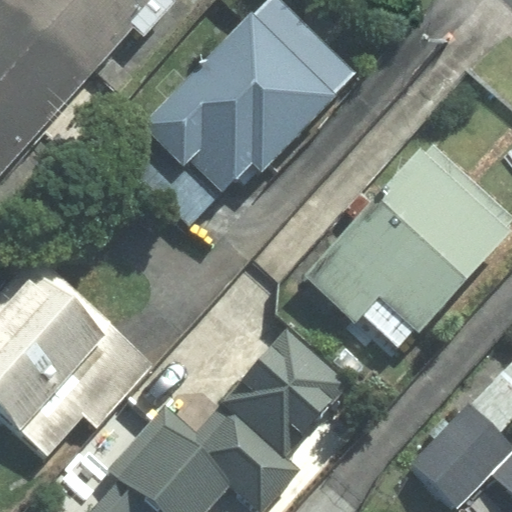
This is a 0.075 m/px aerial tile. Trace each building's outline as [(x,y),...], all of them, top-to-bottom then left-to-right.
[(0,0),(0,180),(159,0),(0,0)] [(246,15),(127,147),(173,189),(202,157),(246,197),(308,128),(271,94),(299,62),(246,15)] [(364,307),(413,352),(511,244),(511,216),(435,146),(304,288),(346,327),(364,307)] [(0,299),(0,427),(42,467),(145,357),(38,258),(0,299)] [(182,402),(77,511),(210,511),(227,495),(245,511),(282,511),(383,406),(299,327),(206,425),(182,402)] [(455,511),(482,482),(511,508),(511,452),(463,410),(405,477),(445,511),(455,511)]
